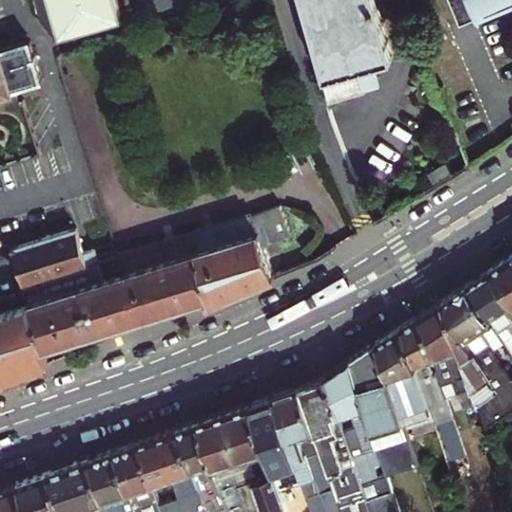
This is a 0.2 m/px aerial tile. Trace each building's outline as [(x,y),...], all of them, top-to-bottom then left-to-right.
[(53,0),(61,27),(119,11),(115,0),(299,0),(322,75),(325,75),(330,91),(366,81),(361,65),(390,57),(373,0),(53,0)] [(457,0),(462,10),(485,0),(457,0)] [(0,146),(42,134),(25,77),(0,84),(0,146)] [(423,170),(433,185),(450,174),(441,159),(423,170)] [(250,212),(99,258),(103,269),(83,275),(86,284),(76,287),(88,333),(204,298),(205,302),(270,277),(250,212)] [(8,248),(19,284),(84,265),(81,252),(95,247),(89,223),(8,248)] [(99,258),(95,247),(81,252),(84,265),(19,284),(38,347),(88,333),(76,287),(86,284),(83,275),(103,269),(99,258)] [(511,258),(490,272),(511,310),(511,258)] [(468,287),(490,323),(510,355),(511,354),(511,310),(490,272),(468,287)] [(468,287),(443,302),(477,402),(488,399),(502,423),(511,415),(511,404),(503,390),(496,394),(489,382),(492,380),(478,358),(491,349),(480,329),(490,323),(468,287)] [(477,402),(443,302),(421,317),(448,395),(458,392),(464,407),(477,402)] [(448,395),(421,317),(403,328),(428,402),(448,395)] [(428,402),(403,328),(381,343),(406,419),(431,410),(428,402)] [(406,419),(381,343),(353,361),(389,472),(420,461),(406,419)] [(353,361),(328,377),(342,418),(352,415),(365,453),(355,456),(358,467),(370,502),(396,492),(389,472),(353,361)] [(325,452),(337,489),(345,511),(373,511),(370,502),(358,467),(348,470),(330,422),(342,418),(328,377),(302,386),(325,452)] [(297,388),(276,395),(300,467),(315,511),(327,511),(322,495),(310,457),(325,452),(302,386),(297,388)] [(300,467),(276,395),(253,404),(277,474),(300,467)] [(488,399),(477,402),(488,436),(506,429),(502,423),(488,399)] [(253,404),(201,422),(218,472),(258,457),(254,465),(261,484),(255,486),(264,511),(289,511),(277,474),(253,404)] [(352,415),(342,418),(355,456),(365,453),(352,415)] [(467,452),(455,417),(444,420),(455,456),(467,452)] [(218,472),(201,422),(180,429),(201,492),(211,489),(218,511),(230,508),(218,472)] [(180,429),(141,443),(160,503),(163,511),(207,511),(201,492),(180,429)] [(141,443),(117,451),(137,511),(144,511),(143,509),(160,503),(141,443)] [(137,511),(117,451),(92,460),(107,505),(109,511),(137,511)] [(337,489),(325,452),(310,457),(322,495),(337,489)] [(92,460),(51,474),(64,511),(95,511),(94,509),(107,505),(92,460)] [(64,511),(51,474),(21,485),(30,511),(64,511)] [(30,511),(21,485),(2,492),(8,511),(30,511)] [(211,489),(201,492),(207,511),(217,511),(218,511),(211,489)] [(0,492),(0,511),(8,511),(2,492),(0,492)]
